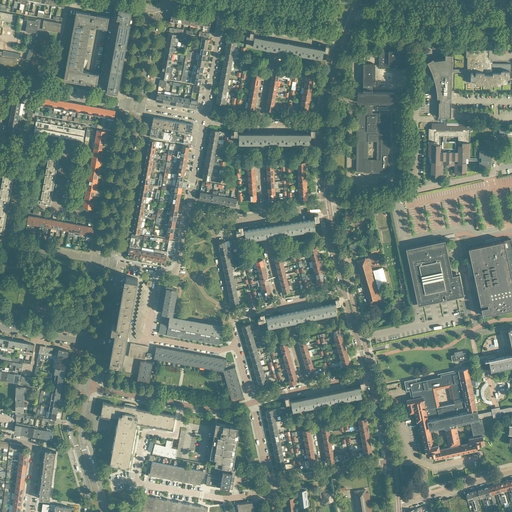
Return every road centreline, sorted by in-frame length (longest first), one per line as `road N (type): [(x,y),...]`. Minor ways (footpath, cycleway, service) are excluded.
road 1 (unclassified): [(323,208),(495,173),(496,126)]
road 2 (unclassified): [(511,20),(347,16)]
road 3 (residential): [(111,262),(138,107)]
road 4 (residential): [(236,346),(147,336),(157,269)]
road 5 (residential): [(271,491),(219,498),(135,483)]
road 6 (residential): [(76,384),(70,429),(89,511)]
road 7 (residential): [(100,389),(121,263)]
road 8 (residential): [(99,511),(80,438),(88,387)]
road 9 (unclassified): [(347,16),(222,4)]
road 10 (unclassified): [(393,506),(511,473)]
road 11 (residential): [(55,207),(65,152),(0,139)]
road 12 (unclassified): [(127,105),(7,82)]
